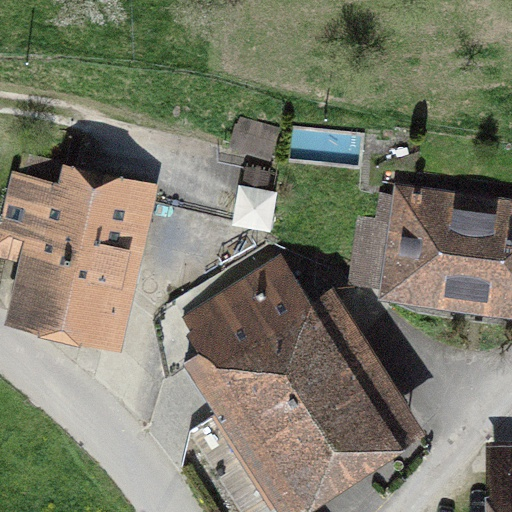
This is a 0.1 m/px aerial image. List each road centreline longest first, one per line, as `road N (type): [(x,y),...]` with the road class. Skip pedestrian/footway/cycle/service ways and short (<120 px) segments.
road 1 (unclassified): [(0,342),(135,456),(180,511)]
road 2 (unclassified): [(511,396),(394,511)]
